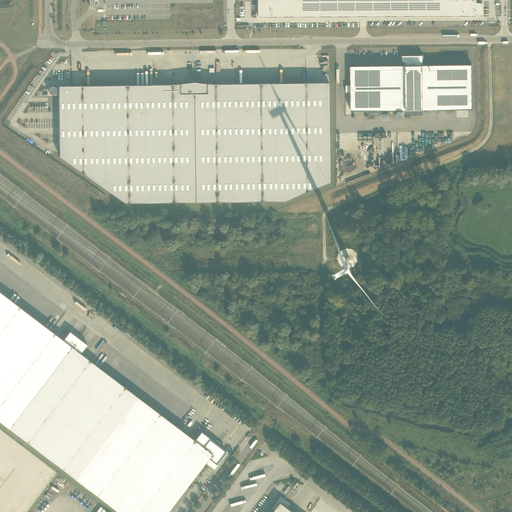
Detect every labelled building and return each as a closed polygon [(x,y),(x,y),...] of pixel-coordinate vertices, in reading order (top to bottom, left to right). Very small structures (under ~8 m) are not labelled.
[(259,0),(259,17),(476,16),(482,16),(481,10),(482,10),(482,3),(476,3),(475,0),(259,0)] [(351,111),(406,110),(423,110),(472,109),(472,65),(423,65),(423,55),(415,55),(402,56),(402,63),(405,62),(405,66),(350,66),(350,85),(345,85),(346,93),(351,93),(351,111)] [(215,84),(194,82),(173,85),(59,86),(60,157),(125,203),(285,201),(330,182),(329,83),(215,84)] [(0,422),(9,429),(79,482),(117,511),(167,511),(205,463),(214,469),(221,460),(220,459),(225,451),(218,446),(219,445),(202,431),(195,440),(142,400),(81,353),(87,344),(79,338),(70,331),(63,340),(2,293),(0,291),(0,422)] [(293,511),(287,507),(289,504),(281,497),(273,508),(275,509),(273,511),(293,511)]
